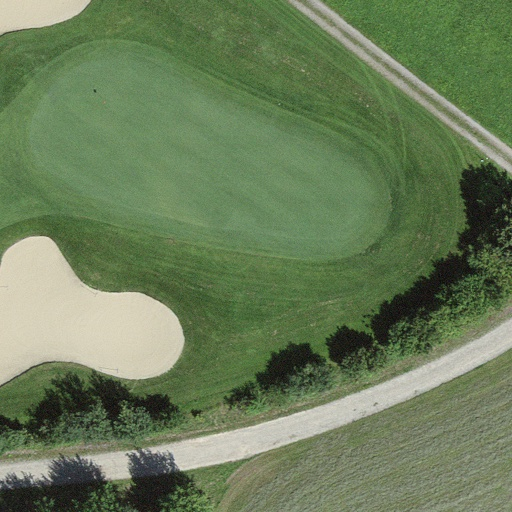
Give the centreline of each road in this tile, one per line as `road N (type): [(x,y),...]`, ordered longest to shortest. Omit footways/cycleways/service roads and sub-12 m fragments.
road 1 (track): [(0,478),(164,464),(401,395),(511,328)]
road 2 (track): [(303,0),(511,164)]
